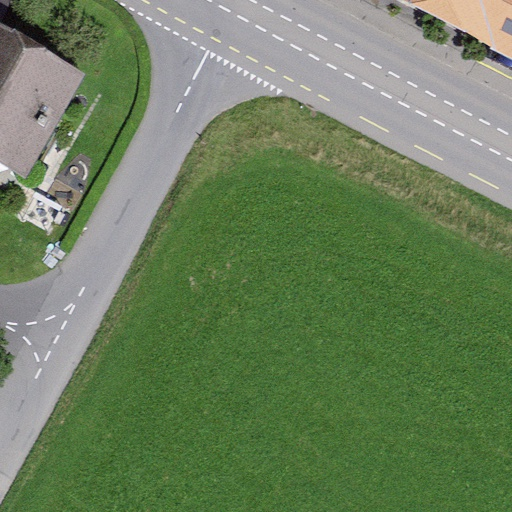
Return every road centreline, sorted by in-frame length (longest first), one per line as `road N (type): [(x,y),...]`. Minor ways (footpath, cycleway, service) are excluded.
road 1 (residential): [(232,1),(67,326)]
road 2 (secondary): [(232,1),(511,143)]
road 3 (residential): [(67,326),(0,462)]
